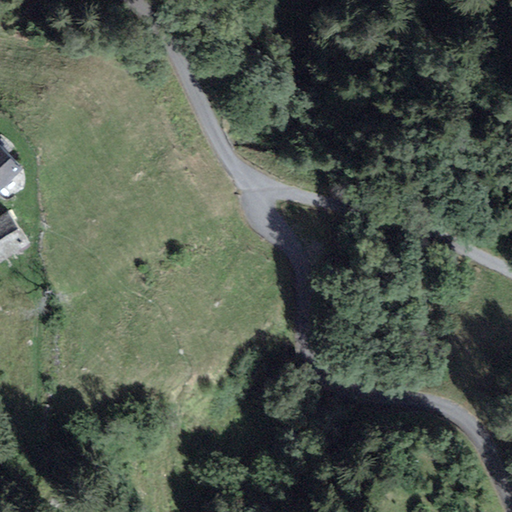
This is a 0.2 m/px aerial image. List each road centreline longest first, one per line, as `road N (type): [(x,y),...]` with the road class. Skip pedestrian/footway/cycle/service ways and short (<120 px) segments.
road 1 (unclassified): [(244,181),(299,255),(312,363),(339,388),(441,403),(463,417),(493,453),(511,500)]
road 2 (residential): [(511,270),(428,229),(244,181)]
road 3 (unclassified): [(138,0),(166,29),(244,181)]
